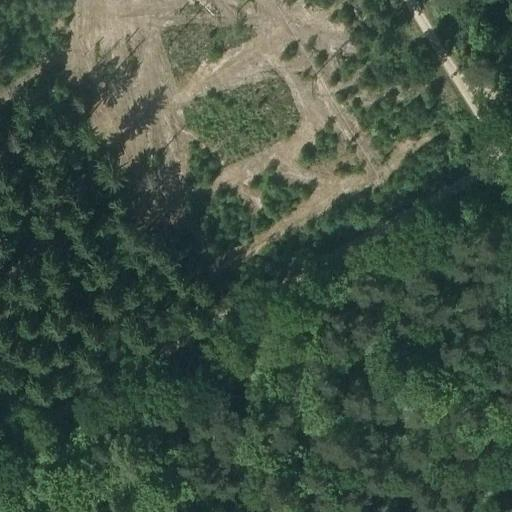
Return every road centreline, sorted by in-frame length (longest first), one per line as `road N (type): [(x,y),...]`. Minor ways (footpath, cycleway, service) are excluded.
road 1 (track): [(0,440),(492,150)]
road 2 (track): [(492,150),(402,0)]
